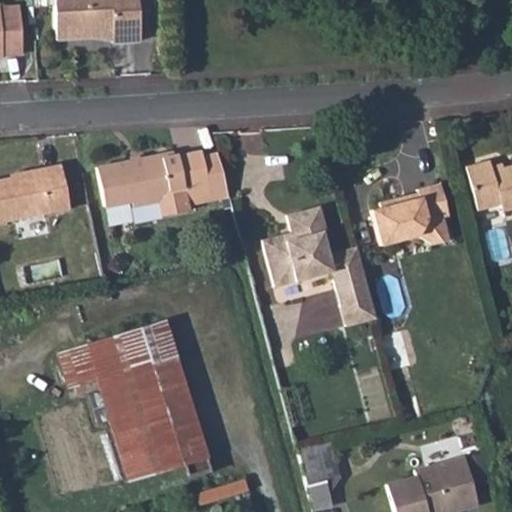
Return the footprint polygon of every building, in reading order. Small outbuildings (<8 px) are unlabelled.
[(51,0),(53,40),(87,38),(109,37),(110,42),(137,41),(134,0),(51,0)] [(0,5),(0,58),(19,58),(16,5),(0,5)] [(198,155),(197,150),(161,158),(159,156),(95,168),(102,207),(127,201),(129,208),(157,202),(161,225),(187,219),(186,214),(228,205),(214,152),(198,155)] [(487,164),(487,162),(463,167),(475,210),(496,205),(497,209),(511,205),(511,165),(501,168),(489,171),(487,164)] [(487,164),(489,171),(501,168),(499,162),(487,164)] [(0,178),(0,221),(68,208),(59,165),(8,174),(8,177),(0,178)] [(446,214),(438,182),(415,187),(416,191),(417,196),(397,201),(396,196),(377,201),(378,206),(368,208),(378,244),(416,234),(430,242),(446,238),(440,215),(446,214)] [(416,191),(396,196),(397,201),(417,196),(416,191)] [(281,233),(259,239),(271,286),(328,270),(337,305),(368,297),(354,246),(325,253),(319,231),(323,230),(316,205),(284,214),(288,231),(290,237),(282,240),(281,233)] [(288,231),(281,233),(282,240),(290,237),(288,231)] [(337,305),(343,325),(373,317),(368,297),(337,305)] [(85,380),(170,354),(161,322),(56,352),(66,386),(85,380)] [(378,336),(384,355),(403,350),(397,330),(378,336)] [(85,380),(87,388),(95,386),(100,401),(182,383),(173,353),(170,354),(85,380)] [(100,401),(125,478),(139,474),(180,462),(185,475),(208,468),(182,383),(100,401)] [(312,444),(326,491),(336,476),(327,440),(312,444)] [(293,448),(309,510),(329,505),(326,491),(312,444),(293,448)] [(383,485),(390,511),(442,511),(473,504),(461,458),(411,471),(413,477),(383,485)]
